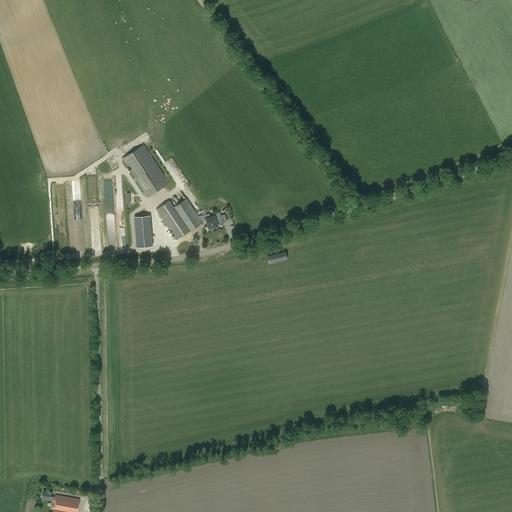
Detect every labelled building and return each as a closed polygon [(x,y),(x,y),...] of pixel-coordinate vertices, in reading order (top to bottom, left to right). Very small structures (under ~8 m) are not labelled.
[(122,159),(148,197),(163,187),(137,149),(122,159)] [(174,207),(170,200),(156,209),(176,240),(203,222),(202,221),(199,216),(187,198),(174,207)] [(202,215),(199,216),(202,221),(206,219),(209,229),(218,226),(217,224),(223,222),(219,212),(214,214),(214,216),(210,218),(209,214),(202,216),(202,215)] [(151,236),(136,237),(137,247),(152,246),(151,236)] [(269,264),(287,259),(285,251),(267,256),(269,264)] [(67,511),(77,511),(79,499),(55,495),(55,497),(51,496),(52,492),(43,491),(42,498),(50,500),(50,499),(55,500),(53,510),(67,511)]
